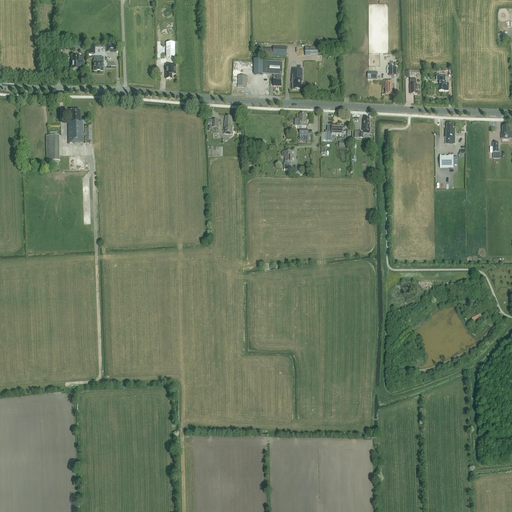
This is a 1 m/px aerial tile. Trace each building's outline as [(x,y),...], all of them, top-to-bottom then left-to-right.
[(173,43),(165,43),(166,57),(174,57),(173,43)] [(287,47),(273,46),(273,57),(286,57),(287,47)] [(308,47),(308,57),(325,56),(325,47),(308,47)] [(83,69),(84,62),(83,62),(83,57),(72,57),(72,70),(79,70),(79,69),(83,69)] [(93,62),(93,71),(103,71),(103,62),(103,58),(94,57),(94,62),(93,62)] [(261,59),(253,59),(253,74),(261,74),(261,59)] [(263,60),(262,74),(274,75),(273,87),(281,87),(282,75),(283,62),(267,61),(267,60),(263,60)] [(172,75),(173,75),(176,75),(176,69),(176,65),(166,65),(166,68),(166,79),(172,79),(172,75)] [(397,67),(388,67),(388,76),(397,76),(397,67)] [(291,81),(291,83),(292,83),(292,90),(296,90),(296,89),(301,89),(301,82),(302,82),(302,69),(292,69),(292,81),(291,81)] [(439,80),(439,83),(439,91),(444,92),(444,91),(448,92),(449,84),(446,83),(446,81),(446,75),(437,75),(437,80),(439,80)] [(247,87),(247,77),(238,76),(238,86),(247,87)] [(385,94),(392,94),(392,81),(384,81),(384,88),(385,88),(385,94)] [(85,143),(92,143),(92,124),(86,124),(86,119),(82,119),(83,121),(80,121),(80,111),(69,111),(70,123),(68,123),(68,143),(83,143),(83,135),(85,135),(85,143)] [(300,114),(300,120),(298,120),(298,126),(307,127),(307,120),(306,120),(306,115),(300,114)] [(231,127),(232,118),(226,117),(225,123),(224,130),(224,135),(232,135),(233,127),(231,127)] [(370,128),(369,128),(370,123),(369,123),(369,118),(364,118),(364,120),(363,120),(363,132),(359,132),(359,138),(363,138),(363,133),(370,134),(370,128)] [(219,120),(212,120),(212,121),(209,121),(208,125),(209,125),(209,127),(208,127),(208,131),(210,131),(210,130),(211,130),(211,128),(219,128),(219,120)] [(445,144),(455,144),(454,129),(453,129),(453,124),(447,124),(447,130),(445,130),(445,144)] [(501,139),(511,139),(511,133),(510,133),(510,126),(502,126),(502,133),(501,133),(501,139)] [(343,135),(346,135),(345,138),(350,139),(350,132),(346,132),(343,132),(343,127),(332,127),(332,128),(327,127),(327,132),(326,131),(326,133),(327,133),(327,141),(331,141),(332,135),(343,135)] [(308,129),(300,129),(299,141),(307,141),(308,129)] [(62,161),(62,135),(48,136),(48,161),(62,161)] [(289,170),(289,162),(292,162),(292,152),(283,152),(282,154),(282,156),(282,157),(284,158),(285,158),(285,164),(284,164),(284,170),(289,170)] [(453,168),(453,157),(440,157),(440,168),(453,168)] [(302,172),(298,172),(298,166),(293,166),(293,175),(302,175),(302,172)] [(480,318),(478,313),(470,317),(473,321),(480,318)]
